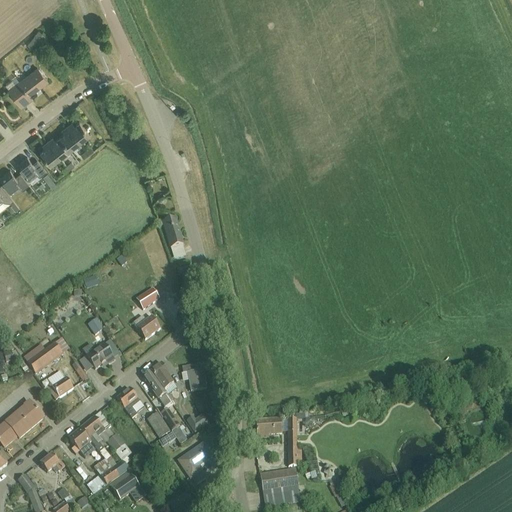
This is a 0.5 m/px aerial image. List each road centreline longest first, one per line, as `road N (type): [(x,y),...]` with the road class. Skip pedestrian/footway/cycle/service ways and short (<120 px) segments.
road 1 (residential): [(0,487),(39,445),(216,310)]
road 2 (tertiary): [(216,310),(176,172),(132,65)]
road 3 (tertiary): [(220,511),(239,429),(216,310)]
road 4 (residential): [(0,158),(80,92),(132,65)]
